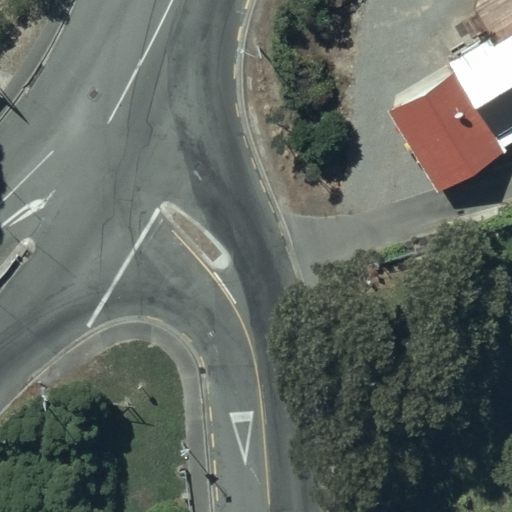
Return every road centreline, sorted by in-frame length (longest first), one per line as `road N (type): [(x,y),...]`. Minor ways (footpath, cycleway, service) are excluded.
road 1 (unclassified): [(105,131),(213,258),(237,307),(267,511)]
road 2 (trunk): [(105,131),(69,256),(29,321),(0,350)]
road 3 (tertiary): [(167,0),(105,131)]
